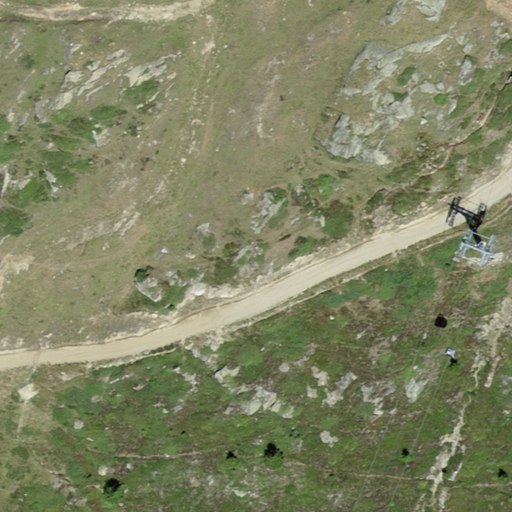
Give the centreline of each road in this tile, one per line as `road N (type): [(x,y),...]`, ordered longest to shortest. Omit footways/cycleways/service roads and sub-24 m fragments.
road 1 (track): [(0,359),(157,340),(436,223),(511,176)]
road 2 (track): [(52,16),(167,13),(208,0)]
